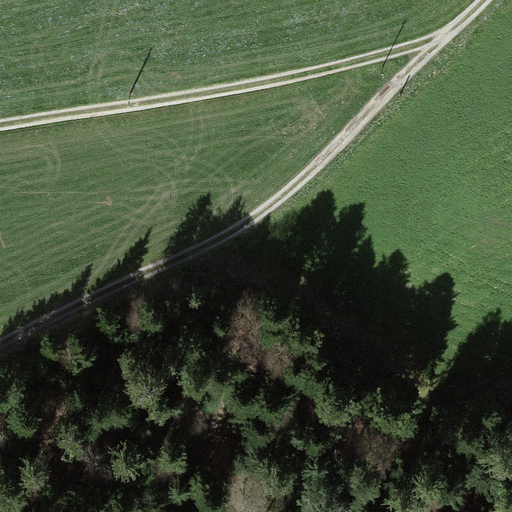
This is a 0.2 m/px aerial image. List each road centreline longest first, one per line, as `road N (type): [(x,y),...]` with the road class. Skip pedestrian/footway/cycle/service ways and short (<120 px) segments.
road 1 (track): [(484,0),(257,213),(0,343)]
road 2 (track): [(447,34),(289,77),(0,124)]
